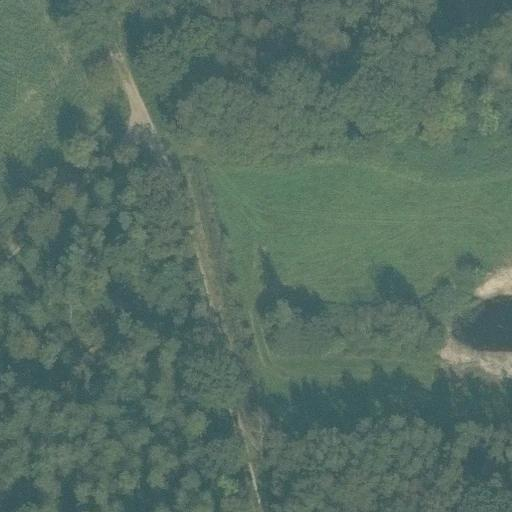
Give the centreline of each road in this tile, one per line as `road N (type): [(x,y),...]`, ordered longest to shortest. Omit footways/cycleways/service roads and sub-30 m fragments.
road 1 (track): [(162,160),(259,511)]
road 2 (track): [(147,125),(0,269)]
road 3 (track): [(92,0),(147,125)]
